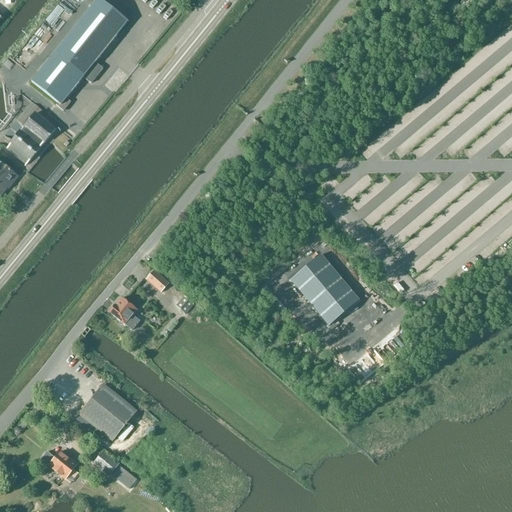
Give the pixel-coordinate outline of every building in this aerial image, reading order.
[(103,70),(96,63),(128,23),(99,0),(97,0),(31,83),(58,103),(56,106),(64,112),(71,104),(70,103),(71,102),(67,99),(84,78),(91,84),(103,70)] [(7,68),(4,74),(11,77),(14,72),(7,68)] [(44,144),(55,130),(35,113),(24,127),(10,145),(11,145),(7,150),(26,166),(30,161),(40,149),(40,148),(44,144)] [(0,197),(11,184),(12,185),(18,178),(2,165),(0,166),(0,197)] [(146,281),(160,294),(169,284),(154,271),(146,281)] [(154,288),(150,292),(165,307),(169,303),(154,288)] [(393,330),(351,289),(324,314),(366,357),(393,330)] [(185,316),(193,306),(184,298),(175,307),(185,316)] [(132,332),(140,322),(133,317),(137,312),(121,299),(115,306),(109,313),(125,326),(132,332)] [(103,386),(79,415),(113,442),(137,413),(103,386)] [(120,465),(103,451),(93,465),(109,478),(120,465)] [(78,465),(71,460),(62,452),(55,459),(47,452),(41,460),(49,467),(53,471),(66,481),(78,465)] [(139,478),(129,491),(135,495),(145,482),(139,478)] [(111,479),(107,484),(115,490),(119,485),(111,479)]
